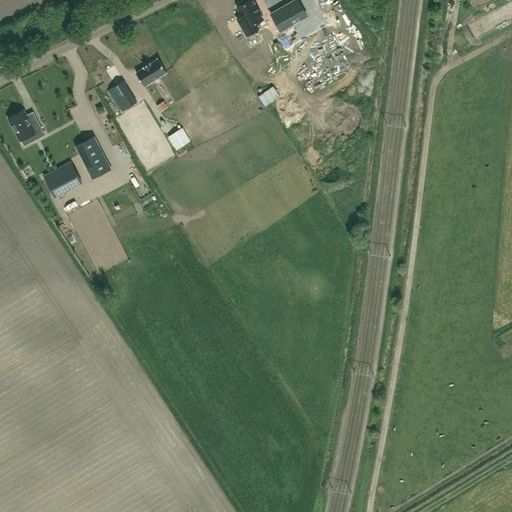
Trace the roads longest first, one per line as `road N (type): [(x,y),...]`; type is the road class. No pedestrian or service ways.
road 1 (unknown): [(413,0),(347,511)]
road 2 (unclassified): [(0,82),(169,0)]
